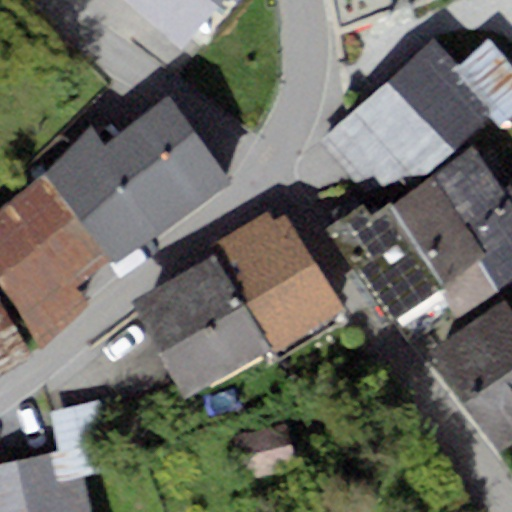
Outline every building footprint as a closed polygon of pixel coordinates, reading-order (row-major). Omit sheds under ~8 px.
[(4,0),(0,0),(0,24),(15,11),(4,0)] [(226,0),(109,0),(180,58),(226,0)] [(351,115),(322,140),(382,208),(489,116),(499,126),(511,116),(511,66),(489,41),(459,67),(436,41),(351,115)] [(169,104),(54,186),(131,273),(245,187),(169,104)] [(469,148),(435,177),(501,287),(511,279),(511,188),(510,186),(504,191),(469,148)] [(435,177),(390,208),(454,312),(459,317),(501,287),(435,177)] [(0,223),(0,285),(41,348),(119,297),(110,283),(125,267),(54,186),(0,223)] [(209,247),(216,257),(274,348),(277,353),(347,308),(280,203),(209,247)] [(362,204),(331,229),(386,329),(399,318),(414,339),(454,312),(390,208),(373,220),(362,204)] [(135,302),(186,400),(274,348),(216,257),(135,302)] [(511,309),(507,302),(430,354),(500,453),(511,444),(511,309)] [(0,311),(0,360),(20,349),(0,311)] [(103,402),(50,413),(60,454),(75,451),(80,476),(114,468),(103,402)] [(288,426),(236,436),(244,475),(296,464),(288,426)] [(0,465),(0,511),(87,511),(80,476),(75,451),(60,454),(0,465)]
